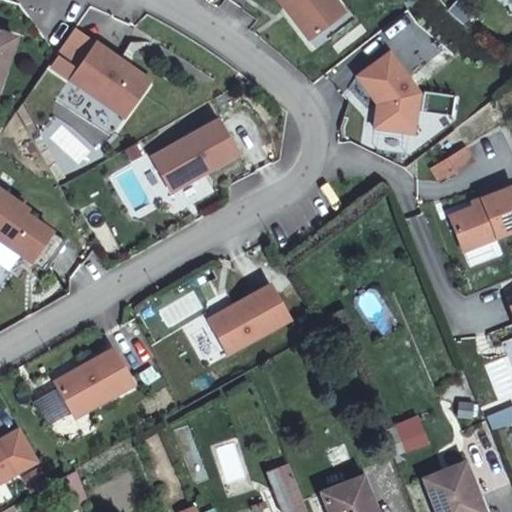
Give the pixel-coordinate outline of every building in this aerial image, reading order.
[(330,0),(275,0),(282,8),(288,3),(294,12),(288,17),(315,51),(354,21),(337,0),(333,0),(332,1),(330,0)] [(288,3),(282,8),(288,17),(294,12),(288,3)] [(0,75),(13,34),(0,30),(0,75)] [(76,70),(94,44),(74,30),(57,56),(76,70)] [(76,70),(68,81),(122,120),(145,87),(116,65),(118,61),(94,44),(76,70)] [(418,95),(387,54),(354,78),(375,107),(379,112),(374,117),(372,131),(412,136),(418,95)] [(215,122),(149,160),(169,194),(235,157),(215,122)] [(455,156),(462,167),(469,161),(463,151),(455,156)] [(436,169),(443,179),(462,167),(455,156),(436,169)] [(429,173),(436,184),(443,179),(436,169),(429,173)] [(448,218),(462,251),(511,230),(511,191),(510,187),(479,201),(481,205),(448,218)] [(25,210),(0,192),(0,243),(28,263),(49,233),(23,214),(25,210)] [(49,233),(28,263),(42,273),(63,243),(49,233)] [(269,287),(205,323),(225,359),(289,323),(269,287)] [(74,372),(52,384),(72,420),(131,387),(110,351),(83,367),(83,369),(75,373),(74,372)] [(5,437),(23,469),(34,462),(16,430),(5,437)] [(0,482),(23,469),(5,437),(0,439),(0,482)] [(307,511),(288,465),(267,474),(282,511),(307,511)] [(483,511),(464,465),(423,481),(435,511),(483,511)] [(376,511),(363,480),(321,495),(328,511),(376,511)]
